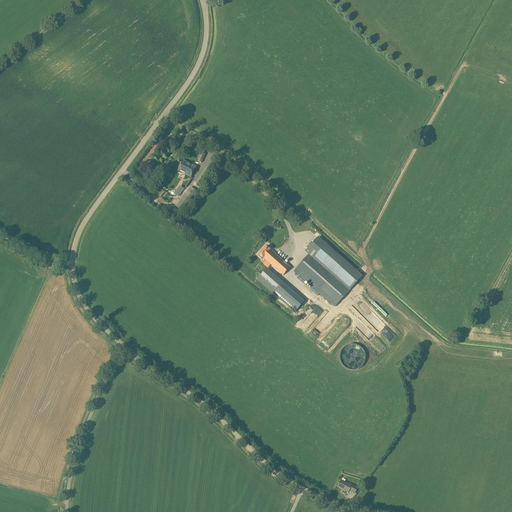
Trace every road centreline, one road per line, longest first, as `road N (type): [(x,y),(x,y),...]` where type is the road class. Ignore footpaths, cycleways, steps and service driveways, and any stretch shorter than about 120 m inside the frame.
road 1 (unclassified): [(130,353),(78,295),(77,238),(192,76),(205,40),(204,5)]
road 2 (unclassified): [(346,511),(279,475),(130,353)]
road 3 (unknown): [(164,114),(266,194),(292,239)]
road 4 (unclassified): [(68,511),(91,415),(130,353)]
